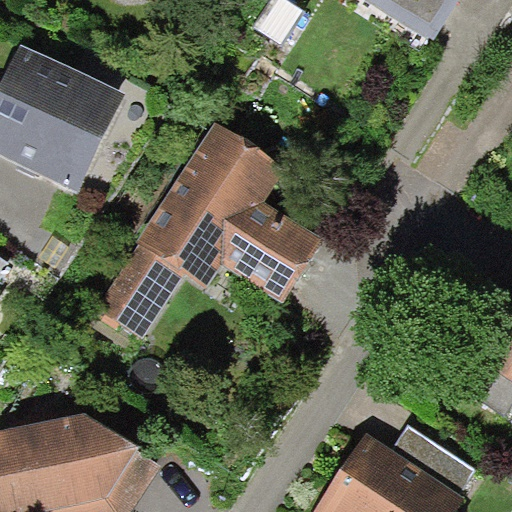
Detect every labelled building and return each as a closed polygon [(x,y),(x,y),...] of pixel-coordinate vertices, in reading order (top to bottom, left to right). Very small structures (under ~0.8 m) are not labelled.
[(467,0),(357,0),(435,50),(467,0)] [(0,84),(0,152),(88,197),(133,108),(17,50),(0,84)] [(298,174),(218,125),(101,315),(143,341),(180,282),(211,301),(227,274),(284,309),(324,244),(274,213),(298,174)] [(0,284),(9,271),(0,265),(0,327),(2,326),(0,324),(0,284)] [(511,341),(494,371),(511,383),(511,341)] [(102,511),(135,456),(66,419),(0,435),(0,511),(102,511)] [(365,450),(324,511),(462,511),(485,477),(417,434),(394,469),(365,450)]
